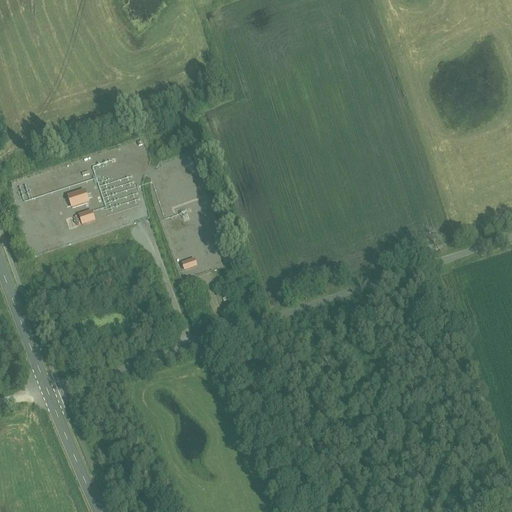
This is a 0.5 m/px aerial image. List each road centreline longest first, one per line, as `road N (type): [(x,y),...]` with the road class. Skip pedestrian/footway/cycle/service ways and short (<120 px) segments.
road 1 (unclassified): [(511,236),(48,395)]
road 2 (tertiary): [(0,258),(48,395)]
road 3 (tertiary): [(48,395),(102,511)]
